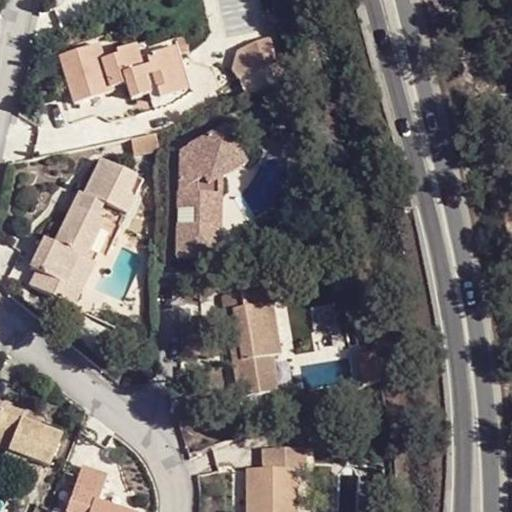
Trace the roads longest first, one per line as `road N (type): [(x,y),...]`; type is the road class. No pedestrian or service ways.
road 1 (secondary): [(490,511),(473,311),(399,0)]
road 2 (secondary): [(373,0),(447,304),(461,511)]
road 3 (residential): [(177,511),(166,439),(101,378),(0,315)]
road 4 (residential): [(0,164),(32,0)]
